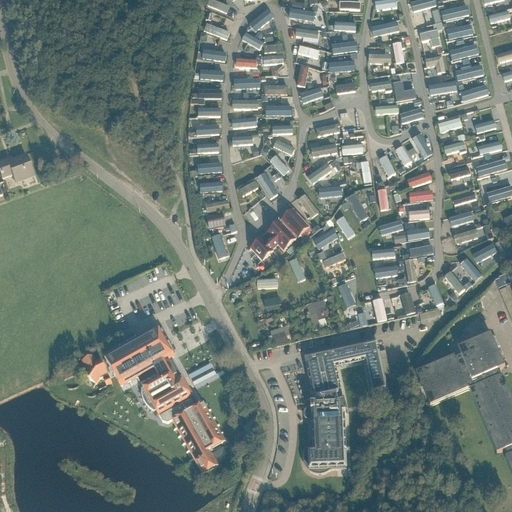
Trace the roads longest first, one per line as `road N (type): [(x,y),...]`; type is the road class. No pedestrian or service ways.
road 1 (unclassified): [(245,511),(268,455),(265,415),(249,374),(178,243),(22,101),(0,18)]
road 2 (track): [(183,193),(199,0)]
